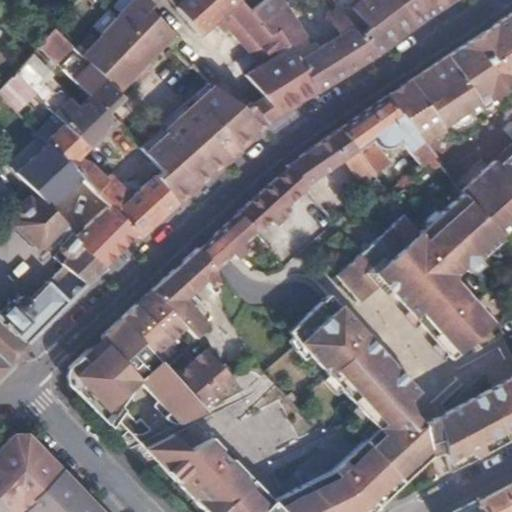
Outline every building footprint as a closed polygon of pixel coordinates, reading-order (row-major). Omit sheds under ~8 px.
[(144,0),(131,0),(115,18),(154,54),(165,42),(171,47),(173,47),(179,40),(150,11),(152,8),(144,0)] [(166,0),(200,37),(214,24),(229,40),(233,37),(256,64),(243,77),(258,97),(249,104),(264,123),(265,124),(268,121),(314,92),(276,31),(269,36),(260,27),(253,18),(247,11),(237,0),(166,0)] [(357,36),(373,54),(411,28),(389,0),(358,0),(350,7),(367,28),(357,36)] [(389,0),(411,28),(450,0),(389,0)] [(273,1),(253,18),(260,27),(280,10),(273,1)] [(280,10),(260,27),(269,36),(276,31),(314,92),(373,54),(357,36),(336,11),(329,17),(339,34),(310,53),(281,9),(280,10)] [(400,87),(385,98),(423,145),(434,138),(429,132),(438,127),(439,128),(454,118),(463,113),(466,118),(484,106),(481,101),(490,95),(493,99),(511,86),(511,145),(504,153),(508,157),(497,166),(493,162),(461,191),(463,194),(499,237),(511,225),(511,13),(493,25),(496,30),(485,37),(482,33),(418,75),(410,81),(415,88),(406,95),(400,87)] [(115,18),(112,21),(149,58),(154,54),(115,18)] [(112,21),(96,40),(134,75),(140,81),(144,76),(138,70),(149,58),(112,21)] [(493,25),(482,33),(485,37),(496,30),(493,25)] [(52,30),(36,48),(54,67),(69,47),(52,30)] [(96,40),(92,43),(129,79),(136,85),(140,81),(134,75),(96,40)] [(197,58),(179,40),(173,47),(190,64),(197,58)] [(79,58),(101,81),(115,95),(129,79),(92,43),(79,58)] [(54,67),(84,98),(101,81),(79,58),(69,47),(54,67)] [(29,55),(12,74),(33,97),(55,120),(85,151),(112,126),(103,117),(84,98),(73,108),(45,78),(47,75),(29,55)] [(12,74),(0,88),(0,99),(15,115),(33,97),(12,74)] [(101,81),(84,98),(103,117),(120,100),(115,95),(101,81)] [(410,81),(400,87),(406,95),(415,88),(410,81)] [(212,88),(194,105),(200,112),(220,122),(242,144),(264,123),(249,104),(243,109),(212,88)] [(481,101),(484,106),(493,99),(490,95),(481,101)] [(339,129),(357,152),(375,175),(387,163),(374,146),(382,148),(389,148),(394,146),(398,143),(418,166),(432,155),(423,145),(385,98),(339,129)] [(200,112),(194,105),(184,115),(223,158),(242,144),(220,122),(200,112)] [(463,113),(454,118),(457,123),(466,118),(463,113)] [(184,115),(174,122),(171,126),(209,169),(216,162),(223,158),(184,115)] [(39,140),(51,151),(90,192),(103,179),(88,163),(85,163),(79,157),(85,151),(55,120),(37,137),(39,140)] [(171,126),(159,138),(179,158),(202,183),(212,173),(209,169),(171,126)] [(429,132),(434,138),(442,133),(439,128),(438,127),(429,132)] [(287,167),(306,189),(357,152),(339,129),(287,164),(286,166),(287,167)] [(152,179),(172,200),(193,183),(175,162),(179,158),(159,138),(141,155),(159,173),(152,179)] [(80,245),(103,269),(133,236),(120,220),(90,192),(51,151),(39,140),(8,170),(35,196),(57,218),(80,245)] [(504,153),(493,162),(497,166),(508,157),(504,153)] [(175,162),(193,183),(197,188),(202,183),(179,158),(175,162)] [(209,169),(212,173),(225,161),(223,158),(216,162),(209,169)] [(287,167),(237,212),(255,234),(306,189),(287,167)] [(120,220),(133,236),(136,240),(176,205),(172,200),(152,179),(142,188),(136,182),(115,184),(107,176),(103,179),(90,192),(120,220)] [(172,200),(176,205),(197,188),(193,183),(172,200)] [(358,304),(381,283),(386,278),(391,284),(389,286),(397,296),(427,333),(430,330),(436,337),(433,340),(451,364),(493,329),(493,326),(455,282),(462,276),(464,278),(505,244),(499,237),(463,194),(418,233),(403,218),(336,278),(358,304)] [(0,371),(0,372),(42,330),(83,288),(103,269),(80,245),(57,218),(35,196),(28,203),(23,199),(9,213),(14,218),(8,223),(36,250),(53,233),(65,244),(51,258),(67,274),(50,291),(43,285),(28,301),(18,299),(13,305),(9,301),(0,310),(0,371)] [(237,212),(213,234),(232,255),(255,234),(237,212)] [(213,234),(198,248),(216,268),(232,255),(213,234)] [(195,247),(121,318),(153,354),(183,328),(194,339),(206,329),(203,325),(207,321),(208,313),(194,298),(192,291),(204,280),(214,297),(221,292),(215,270),(216,268),(198,248),(195,247)] [(386,278),(381,283),(393,299),(397,296),(389,286),(391,284),(386,278)] [(363,443),(402,486),(429,459),(421,434),(427,431),(425,426),(415,414),(411,402),(419,395),(329,297),(289,334),(376,431),(363,443)] [(88,349),(67,369),(69,385),(120,438),(127,432),(137,436),(141,436),(141,434),(131,423),(127,426),(107,407),(129,388),(161,422),(165,421),(171,427),(204,413),(209,409),(176,379),(153,354),(121,318),(104,335),(107,339),(92,353),(88,349)] [(430,330),(427,333),(433,340),(436,337),(430,330)] [(176,379),(209,409),(237,385),(207,353),(176,379)] [(464,463),(511,438),(511,377),(509,379),(511,385),(494,394),(492,389),(446,414),(447,421),(443,427),(437,430),(443,456),(447,472),(463,462),(464,463)] [(509,379),(492,389),(494,394),(511,385),(509,379)] [(290,392),(286,396),(293,402),(297,397),(290,392)] [(293,402),(286,396),(284,398),(290,405),(293,402)] [(434,421),(437,430),(443,427),(447,421),(446,414),(434,421)] [(421,434),(429,459),(443,456),(437,430),(434,421),(425,426),(427,431),(421,434)] [(12,435),(0,447),(0,509),(15,490),(12,485),(40,452),(25,436),(12,435)] [(145,452),(208,511),(373,511),(402,486),(363,443),(330,473),(268,501),(212,442),(210,438),(186,451),(171,437),(145,452)] [(35,511),(67,479),(40,452),(12,485),(15,490),(0,509),(0,511),(35,511)] [(84,511),(92,505),(67,479),(35,511),(84,511)] [(511,511),(511,485),(475,504),(481,511),(511,511)] [(454,511),(481,511),(475,504),(474,503),(454,511)]
